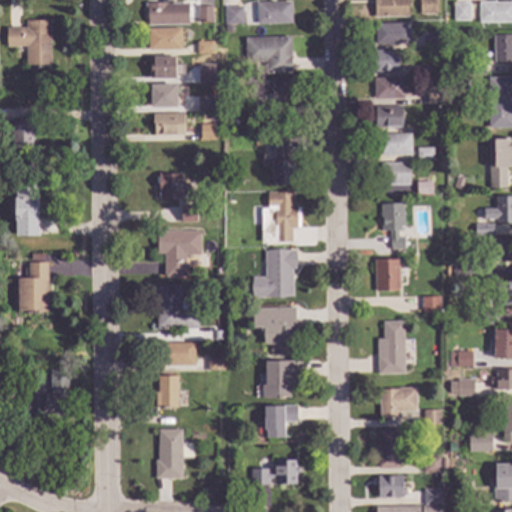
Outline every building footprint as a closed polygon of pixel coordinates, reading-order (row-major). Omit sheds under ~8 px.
[(406,0),(407,18),(374,19),(373,0),(406,0)] [(434,0),(434,15),(419,15),(419,0),(434,0)] [(171,5),(187,5),(187,26),(147,27),(146,8),(145,8),(144,4),(160,4),(161,2),(171,2),(171,5)] [(291,25),(256,26),(255,4),(290,3),(291,25)] [(495,4),(511,4),(511,24),(478,24),(478,3),(495,3),(495,4)] [(469,22),(453,22),(452,4),(469,4),(469,22)] [(211,23),(197,23),(197,8),(211,8),(211,23)] [(242,26),(224,27),(223,9),(242,8),(242,26)] [(49,66),(25,66),(25,48),(6,48),(6,29),(25,29),(25,22),(49,22),(49,66)] [(409,45),(373,46),(373,36),(374,36),(374,25),(409,24),(409,45)] [(180,51),(148,52),(148,30),(180,29),(180,51)] [(437,49),(423,49),(424,36),(437,36),(437,49)] [(511,63),(493,63),(492,37),(511,37),(511,63)] [(290,58),(291,74),(265,75),(265,63),(245,64),(244,40),(289,38),(290,58)] [(213,55),(196,56),(196,44),(196,43),(213,42),(213,55)] [(398,73),(373,73),(373,52),(397,51),(398,73)] [(175,66),(184,65),(184,77),(175,77),(175,80),(153,80),(152,76),(149,76),(149,65),(152,65),(152,59),(174,58),(175,66)] [(214,84),(198,84),(198,66),(214,65),(214,84)] [(483,76),(468,77),(467,65),(483,65),(483,76)] [(427,78),(412,78),(412,68),(427,67),(427,78)] [(510,108),(511,108),(511,129),(487,130),(487,79),(510,78),(510,108)] [(403,100),(373,100),(373,80),(402,79),(403,100)] [(291,103),(272,103),(272,94),(265,94),(265,99),(251,99),(251,93),(245,93),(245,88),(250,88),(250,83),(265,83),(265,89),(271,89),(271,83),(291,82),(291,103)] [(176,109),(150,109),(149,86),(176,86),(176,109)] [(443,104),(426,106),(424,88),(442,87),(443,104)] [(214,113),(197,113),(197,97),(213,97),(214,113)] [(401,129),(375,129),(374,108),(401,108),(401,129)] [(183,137),(153,137),(153,128),(152,128),(152,115),(183,115),(183,137)] [(32,149),(28,149),(28,156),(12,156),(11,140),(5,140),(5,133),(3,133),(3,124),(18,124),(18,119),(31,118),(32,149)] [(214,142),(198,142),(198,131),(213,130),(214,142)] [(410,156),(376,157),(376,136),(410,135),(410,156)] [(287,154),(285,154),(285,160),(292,160),(293,174),(297,175),(297,178),(293,178),(293,186),(270,187),(270,178),(267,178),(267,160),(274,160),(273,155),(271,155),(271,140),(287,139),(287,154)] [(511,169),(505,169),(505,189),(489,190),(487,141),(511,141),(511,169)] [(432,161),(416,162),(416,149),(432,149),(432,161)] [(409,186),(381,187),(381,180),(380,180),(379,165),(409,164),(409,186)] [(180,185),(188,185),(188,197),(180,197),(180,200),(159,200),(159,192),(157,192),(157,175),(180,176),(180,185)] [(35,200),(38,199),(39,237),(15,238),(14,183),(35,183),(35,200)] [(431,196),(416,196),(415,183),(431,183),(431,196)] [(293,208),(295,208),(295,209),(299,209),(300,229),(295,229),(296,230),(290,230),(291,243),(260,243),(260,210),(267,210),(266,194),(293,193),(293,208)] [(511,223),(495,224),(495,221),(483,221),(482,210),(495,210),(494,199),(511,198),(511,223)] [(403,228),(400,228),(400,232),(397,232),(397,239),(403,239),(403,243),(407,243),(407,248),(404,248),(404,251),(390,251),(389,233),(381,233),(380,206),(402,205),(403,228)] [(195,224),(180,224),(180,208),(195,207),(195,224)] [(493,237),(474,237),(474,226),(493,226),(493,237)] [(199,257),(184,257),(184,278),(163,278),(163,256),(156,256),(156,233),(199,233),(199,257)] [(511,262),(493,263),(493,250),(488,250),(488,240),(511,240),(511,262)] [(295,270),(291,270),(291,299),(251,299),(251,279),(264,279),(264,253),(294,252),(295,270)] [(399,292),(375,293),(373,262),(398,261),(399,292)] [(470,278),(452,278),(452,277),(447,277),(447,267),(451,267),(451,263),(469,262),(470,278)] [(46,290),(49,290),(49,300),(46,300),(47,313),(17,313),(17,280),(27,280),(27,265),(46,264),(46,290)] [(511,307),(496,308),(496,283),(511,283),(511,307)] [(180,303),(192,303),(192,311),(196,311),(197,330),(155,331),(154,288),(179,287),(180,303)] [(440,313),(421,314),(421,299),(439,298),(440,313)] [(294,346),(291,346),(291,357),(270,357),(270,346),(262,346),(262,335),(260,335),(260,329),(252,329),(251,310),(293,309),(294,346)] [(498,326),(482,327),(481,311),(497,310),(498,326)] [(404,375),(376,376),(376,340),(382,340),(382,323),(403,323),(404,375)] [(511,331),(511,359),(492,359),(492,354),(490,354),(490,336),(492,336),(492,331),(511,331)] [(194,367),(156,367),(156,360),(156,344),(193,344),(194,367)] [(470,353),(471,369),(455,369),(455,353),(470,353)] [(223,372),(206,372),(206,356),(223,355),(223,372)] [(296,386),(289,386),(289,399),(261,400),(261,385),(264,385),(263,363),(295,362),(296,386)] [(66,391),(61,391),(61,398),(66,398),(66,416),(44,416),(44,417),(35,417),(35,401),(43,401),(43,396),(50,396),(50,371),(66,371),(66,391)] [(511,391),(495,392),(494,372),(511,371),(511,391)] [(177,409),(155,409),(155,394),(157,394),(157,378),(176,378),(177,409)] [(472,397),(455,397),(455,395),(447,394),(448,382),(456,383),(456,380),(472,380),(472,397)] [(13,394),(9,400),(4,396),(8,390),(13,394)] [(414,413),(399,413),(399,419),(379,419),(378,391),(414,390),(414,413)] [(511,444),(501,444),(501,404),(511,404),(511,444)] [(296,423),(283,423),(284,439),(266,440),(266,432),(264,432),(263,409),(295,407),(296,423)] [(438,426),(422,426),(422,412),(438,412),(438,426)] [(181,480),(154,481),(154,462),(157,462),(157,431),(180,431),(181,480)] [(399,470),(377,470),(376,432),(398,432),(399,470)] [(490,453),(468,454),(468,445),(474,445),(474,436),(490,435),(490,453)] [(440,474),(422,474),(422,458),(440,458),(440,474)] [(295,468),(298,468),(298,474),(295,474),(296,486),(274,486),(274,480),(269,480),(269,486),(251,487),(250,471),(268,470),(268,473),(274,473),(274,462),(295,461),(295,468)] [(511,503),(493,504),(493,466),(511,465),(511,503)] [(401,500),(377,500),(377,478),(401,477),(401,500)] [(440,507),(423,507),(422,491),(439,491),(440,507)]
